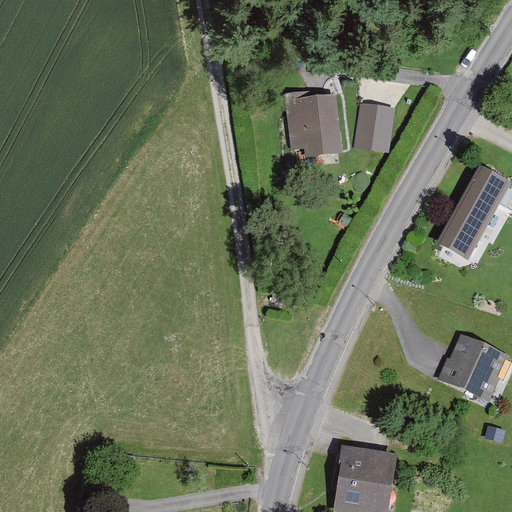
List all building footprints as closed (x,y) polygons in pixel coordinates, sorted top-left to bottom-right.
[(311,100),(287,102),(292,157),(308,156),(309,167),(346,163),(341,105),(312,108),(311,100)] [(406,112),(370,105),(361,149),(397,156),(406,112)] [(511,199),(511,190),(483,175),(441,253),(474,270),(511,199)] [(511,362),(464,343),(454,367),(449,365),(440,387),(493,408),(500,389),(509,393),(511,385),(511,362)] [(394,511),(403,462),(346,453),(343,473),(347,474),(341,511),(394,511)]
